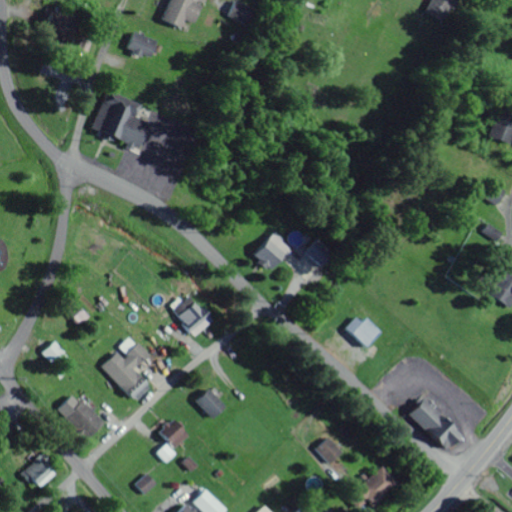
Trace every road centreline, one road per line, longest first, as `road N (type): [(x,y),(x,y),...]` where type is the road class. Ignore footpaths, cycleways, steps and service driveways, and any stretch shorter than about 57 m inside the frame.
road 1 (residential): [(465,480),(314,352),(166,207),(70,161)]
road 2 (residential): [(82,473),(172,385),(270,306)]
road 3 (residential): [(0,362),(42,290),(70,161)]
road 4 (residential): [(116,511),(0,374)]
road 5 (residential): [(70,161),(114,14)]
road 6 (residential): [(70,161),(24,119),(0,48)]
road 7 (primary): [(434,511),(511,419)]
